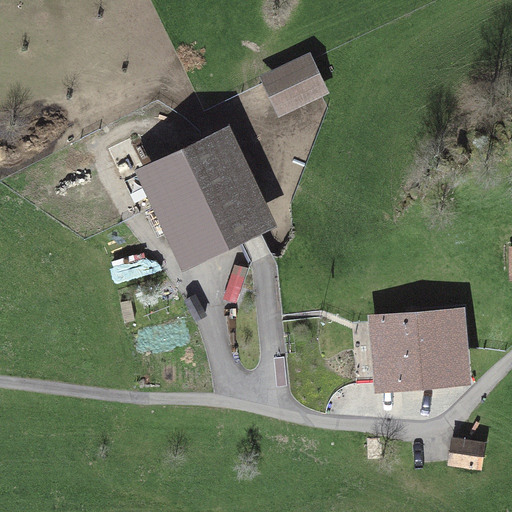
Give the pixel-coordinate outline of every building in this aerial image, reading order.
[(331,52),(284,71),(297,104),(344,86),(331,52)] [(221,137),(148,167),(188,262),(261,232),(221,137)] [(151,252),(115,259),(119,280),(155,273),(151,252)] [(460,319),(353,326),(356,384),(464,378),(460,319)] [(500,436),(464,432),(461,456),(497,460),(500,436)]
